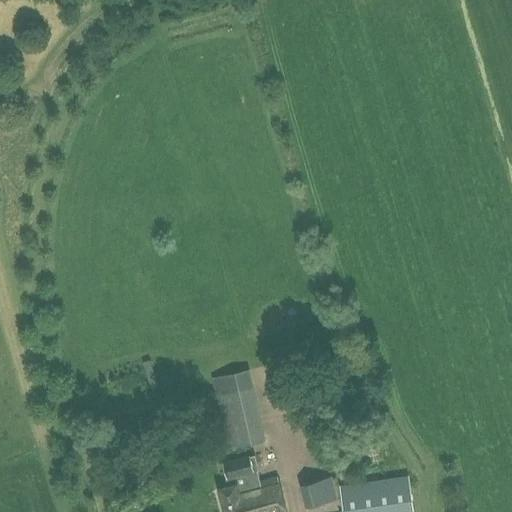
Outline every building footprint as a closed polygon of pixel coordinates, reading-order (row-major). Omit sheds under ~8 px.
[(229,447),(267,438),(253,383),(215,392),(229,447)] [(279,406),(285,439),(305,436),(299,402),(279,406)] [(235,481),(217,486),(223,511),(287,511),(286,510),(288,509),(277,475),(261,480),(257,470),(259,469),(255,454),(249,455),(248,453),(223,461),(228,481),(235,479),(235,481)] [(413,511),(408,474),(340,484),(344,511),(413,511)] [(337,497),(331,475),(303,483),(309,505),(337,497)]
